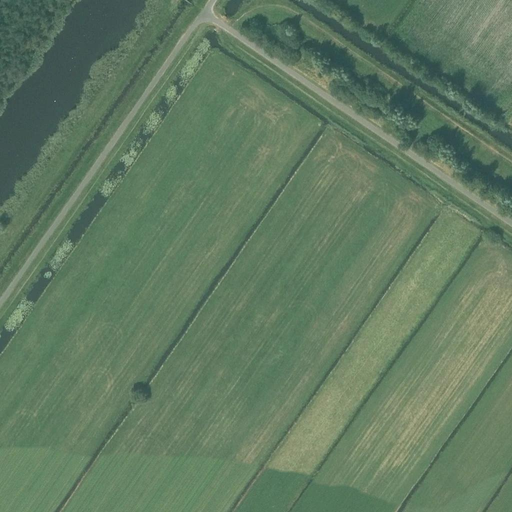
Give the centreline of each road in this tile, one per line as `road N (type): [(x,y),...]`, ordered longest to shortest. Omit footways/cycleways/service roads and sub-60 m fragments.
road 1 (unknown): [(511,234),(201,18)]
road 2 (unknown): [(201,18),(0,309)]
road 3 (track): [(233,33),(256,14),(284,12),(511,165)]
